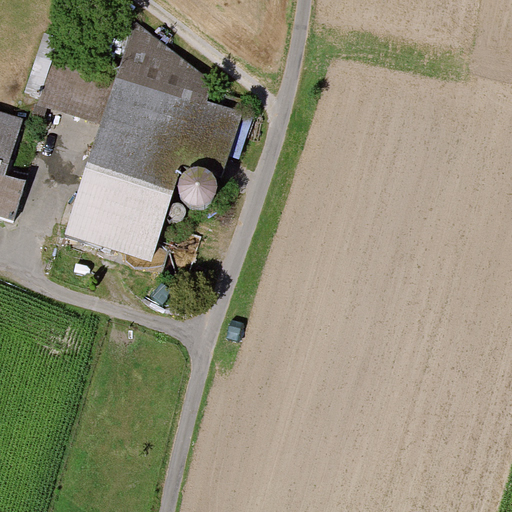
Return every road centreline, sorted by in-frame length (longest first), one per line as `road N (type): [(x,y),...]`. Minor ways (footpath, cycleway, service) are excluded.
road 1 (residential): [(305,0),(283,113),(208,341),(168,511)]
road 2 (track): [(283,113),(142,0)]
